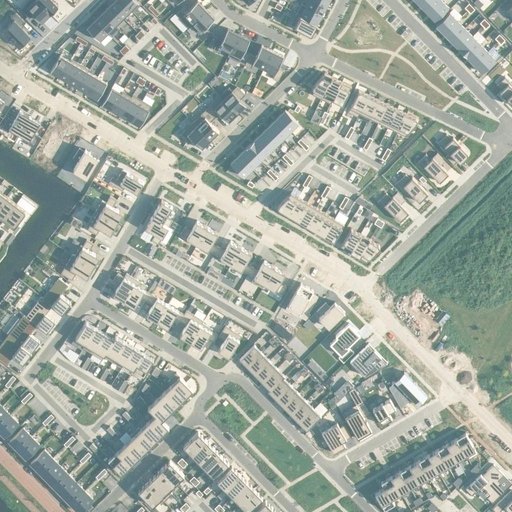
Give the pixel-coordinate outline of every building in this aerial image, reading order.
[(24,1),(19,6),(28,14),(32,10),(41,19),(49,11),(38,0),(23,0),(23,1),(24,1)] [(38,0),(49,11),(57,3),(54,0),(38,0)] [(123,0),(109,0),(109,1),(122,14),(130,7),(123,0)] [(123,0),(130,7),(132,9),(140,1),(138,0),(123,0)] [(182,1),(174,10),(178,14),(182,11),(190,20),(205,6),(199,0),(192,0),(187,6),(182,1)] [(324,0),(305,0),(304,2),(321,11),(326,1),(324,0)] [(419,0),(419,1),(427,8),(435,0),(419,0)] [(435,0),(427,8),(426,9),(434,17),(447,4),(443,0),(435,0)] [(109,1),(101,8),(114,22),(122,14),(109,1)] [(295,9),(294,10),(315,21),(321,11),(304,2),(299,12),(295,9)] [(205,6),(189,22),(197,31),(196,32),(200,37),(209,28),(204,24),(213,15),(205,6)] [(101,8),(93,16),(107,29),(110,33),(118,25),(114,22),(101,8)] [(12,16),(1,27),(18,44),(29,33),(19,22),(23,18),(14,9),(9,13),(12,16)] [(448,9),(434,22),(442,30),(456,17),(448,9)] [(294,10),(289,20),(310,32),(315,21),(294,10)] [(93,16),(85,24),(99,37),(107,29),(93,16)] [(456,17),(442,30),(450,38),(464,25),(456,17)] [(215,34),(209,45),(215,48),(217,43),(228,48),(226,53),(237,31),(226,25),(221,37),(215,34)] [(464,25),(450,38),(457,46),(471,32),(464,25)] [(237,31),(226,53),(238,58),(243,61),(249,50),(243,48),(249,36),(237,31)] [(471,32),(457,46),(465,53),(479,40),(471,32)] [(479,40),(465,53),(473,61),(486,48),(479,40)] [(249,50),(243,61),(249,64),(251,60),(262,65),(271,47),(260,42),(254,53),(249,50)] [(271,47),(262,65),(273,71),(271,75),(277,78),(282,67),(277,64),(282,53),(271,47)] [(486,48),(473,61),(480,69),(494,56),(486,48)] [(59,51),(49,67),(59,73),(68,57),(59,51)] [(70,55),(59,73),(68,79),(79,60),(70,55)] [(79,60),(68,79),(77,84),(87,68),(88,66),(79,60)] [(87,68),(77,84),(86,90),(96,73),(87,68)] [(313,87),(311,91),(320,95),(331,73),(323,69),(312,82),(311,82),(311,83),(311,84),(311,85),(311,86),(312,86),(312,87),(313,87)] [(96,73),(86,90),(93,93),(96,95),(106,79),(96,73)] [(331,73),(320,95),(329,100),(340,78),(331,73)] [(511,82),(503,74),(495,82),(500,87),(498,89),(511,103),(511,102),(511,82)] [(340,78),(329,100),(331,98),(340,103),(350,83),(340,78)] [(235,83),(222,96),(236,110),(245,102),(239,96),(243,91),(235,83)] [(110,84),(100,100),(110,106),(120,90),(110,84)] [(357,86),(346,109),(356,113),(367,91),(357,86)] [(120,90),(110,106),(119,111),(131,91),(130,93),(121,87),(120,90)] [(131,91),(119,111),(128,117),(141,96),(131,91)] [(367,91),(356,113),(357,114),(359,109),(368,114),(377,96),(367,91)] [(218,92),(205,105),(213,114),(218,110),(227,119),(236,110),(222,96),(218,92)] [(141,96),(128,117),(138,123),(150,102),(141,96)] [(377,96),(368,114),(377,118),(386,100),(377,96)] [(386,100),(377,118),(387,123),(396,105),(386,100)] [(205,105),(191,119),(209,137),(218,128),(209,119),(213,114),(205,105)] [(396,105),(387,123),(396,128),(405,110),(396,105)] [(284,106),(276,114),(289,128),(297,120),(284,106)] [(7,114),(0,125),(6,129),(8,126),(18,131),(29,113),(18,107),(12,117),(7,114)] [(405,110),(396,128),(404,131),(405,130),(407,128),(413,121),(415,119),(415,118),(416,118),(416,117),(416,116),(415,115),(415,114),(414,114),(405,110)] [(29,113),(18,131),(27,137),(26,140),(32,144),(38,133),(33,130),(39,119),(29,113)] [(276,114),(268,122),(281,135),(289,128),(276,114)] [(191,119),(178,132),(186,141),(191,136),(200,145),(209,137),(191,119)] [(268,122),(260,129),(274,143),(281,135),(268,122)] [(41,133),(34,144),(57,158),(70,137),(52,127),(47,137),(41,133)] [(260,129),(252,137),(266,150),(274,143),(260,129)] [(445,131),(436,139),(447,150),(444,153),(452,161),(457,157),(459,159),(465,152),(466,152),(466,151),(466,150),(466,149),(466,148),(465,148),(452,134),(450,136),(445,131)] [(252,137),(245,144),(258,158),(266,150),(252,137)] [(83,148),(78,144),(71,155),(76,158),(72,166),(85,175),(98,154),(84,146),(83,148)] [(245,144),(237,152),(250,165),(258,158),(245,144)] [(424,151),(416,159),(427,170),(428,168),(438,179),(447,170),(437,160),(441,155),(435,150),(431,154),(429,156),(424,151)] [(237,152),(229,160),(242,173),(250,165),(237,152)] [(105,156),(94,173),(99,176),(110,159),(105,156)] [(111,173),(107,179),(121,187),(124,182),(133,187),(132,187),(136,189),(138,186),(142,178),(121,166),(115,175),(111,173)] [(404,171),(396,179),(406,190),(407,188),(418,199),(427,190),(411,174),(409,176),(404,171)] [(276,203),(276,204),(277,205),(278,205),(281,207),(286,211),(296,193),(289,189),(288,190),(279,199),(277,201),(276,202),(276,203)] [(384,189),(376,198),(387,209),(388,207),(398,218),(407,209),(397,198),(401,194),(396,189),(391,193),(389,194),(384,189)] [(3,216),(15,200),(5,192),(0,199),(0,213),(2,215),(2,216),(3,216)] [(101,196),(94,207),(115,220),(120,212),(120,213),(122,209),(118,207),(112,203),(116,196),(108,192),(104,199),(101,196)] [(296,193),(286,211),(295,216),(305,199),(296,193)] [(160,196),(150,213),(167,223),(171,216),(165,212),(171,202),(160,196)] [(305,199),(295,216),(304,221),(315,204),(305,199)] [(23,205),(15,200),(3,216),(13,223),(14,222),(23,209),(24,208),(24,207),(23,206),(23,205)] [(315,204),(304,221),(314,227),(324,210),(315,204)] [(90,219),(86,225),(95,231),(99,224),(106,228),(109,230),(111,227),(115,220),(94,207),(96,208),(90,219)] [(324,210),(314,227),(323,232),(333,215),(324,210)] [(150,213),(144,224),(154,230),(150,236),(157,240),(167,223),(150,213)] [(333,215),(323,232),(332,238),(342,221),(333,215)] [(180,222),(171,217),(167,223),(176,228),(180,222)] [(183,223),(179,230),(196,240),(206,223),(195,217),(189,227),(183,223)] [(206,223),(196,240),(213,250),(217,243),(210,240),(217,229),(206,223)] [(339,242),(349,248),(359,230),(349,225),(339,242)] [(11,230),(3,239),(7,242),(14,233),(13,232),(11,230)] [(359,230),(349,248),(358,253),(368,236),(359,230)] [(71,250),(71,251),(92,263),(96,256),(99,253),(95,250),(95,251),(88,247),(92,240),(85,236),(81,242),(79,241),(73,252),(71,250)] [(368,236),(358,253),(365,257),(375,248),(377,246),(377,245),(378,244),(378,243),(378,242),(377,242),(377,241),(375,240),(368,236)] [(217,243),(213,250),(219,254),(218,256),(228,262),(240,243),(229,237),(223,247),(217,243)] [(240,243),(228,262),(239,269),(240,267),(246,270),(250,263),(244,260),(248,253),(250,249),(247,247),(240,243)] [(64,261),(59,269),(70,276),(76,268),(82,272),(86,274),(88,271),(88,270),(92,263),(71,251),(64,261)] [(250,263),(246,270),(252,274),(250,278),(261,284),(273,263),(263,257),(257,267),(250,263)] [(273,263),(261,284),(262,282),(272,289),(274,287),(280,291),(284,284),(278,280),(282,273),(284,269),(281,267),(280,267),(273,263)] [(209,264),(206,269),(213,273),(216,268),(209,264)] [(116,269),(111,276),(118,280),(112,290),(122,297),(135,276),(125,269),(122,273),(116,269)] [(40,292),(39,293),(51,302),(60,309),(69,298),(60,290),(67,281),(57,274),(41,294),(40,292)] [(135,276),(122,297),(133,303),(139,293),(145,297),(150,290),(143,286),(146,282),(135,276)] [(299,279),(284,305),(297,313),(297,312),(301,306),(307,309),(316,293),(310,289),(312,287),(299,279)] [(168,281),(164,286),(172,291),(175,285),(168,281)] [(151,301),(145,311),(156,317),(166,300),(150,290),(145,297),(151,301)] [(22,311),(35,322),(45,329),(54,318),(44,310),(51,302),(39,293),(24,312),(22,311)] [(324,299),(315,308),(319,312),(317,314),(327,324),(343,309),(333,298),(328,303),(324,299)] [(166,300),(156,317),(166,324),(172,313),(179,317),(183,310),(166,300)] [(184,321),(178,331),(189,338),(202,317),(185,306),(183,310),(179,317),(184,321)] [(22,311),(7,331),(30,349),(38,338),(29,330),(35,322),(22,311)] [(202,317),(189,338),(199,344),(206,334),(212,338),(216,331),(210,327),(211,325),(201,319),(202,317)] [(84,318),(74,334),(83,340),(81,344),(94,324),(84,318)] [(335,333),(328,340),(339,351),(337,354),(342,359),(352,349),(346,343),(358,331),(347,319),(334,332),(335,333)] [(223,336),(216,346),(227,353),(240,332),(224,322),(217,333),(223,336)] [(94,324),(81,344),(91,350),(103,330),(94,324)] [(103,330),(91,350),(100,356),(114,332),(112,335),(103,330)] [(7,331),(0,339),(0,357),(5,361),(12,352),(21,359),(30,349),(7,331)] [(114,332),(100,356),(102,353),(111,358),(123,338),(114,332)] [(123,338),(111,358),(111,359),(114,355),(122,360),(133,344),(123,338)] [(367,340),(349,358),(351,357),(364,370),(362,372),(363,372),(386,359),(385,358),(384,359),(379,354),(379,353),(373,346),(371,348),(365,343),(368,340),(367,340)] [(246,363),(260,349),(252,341),(238,355),(246,363)] [(133,344),(122,360),(131,365),(129,369),(129,370),(142,349),(133,344)] [(142,349),(129,370),(139,376),(152,356),(142,349)] [(268,357),(260,349),(246,363),(253,371),(268,357)] [(253,371),(261,379),(275,364),(268,357),(253,371)] [(266,387),(267,388),(283,372),(275,364),(261,379),(268,386),(266,387)] [(175,369),(166,377),(183,394),(192,386),(175,369)] [(401,371),(387,384),(399,404),(408,394),(415,401),(425,392),(403,369),(401,371)] [(267,388),(274,396),(289,381),(282,374),(283,373),(283,372),(267,388)] [(169,381),(162,388),(175,402),(183,394),(166,377),(166,378),(169,381)] [(333,389),(332,390),(338,396),(350,384),(352,382),(350,383),(346,379),(334,390),(333,389)] [(360,380),(354,384),(358,391),(364,387),(360,380)] [(274,396),(282,403),(297,389),(289,381),(274,396)] [(354,401),(340,408),(356,435),(367,429),(370,427),(367,423),(356,403),(363,399),(354,384),(346,388),(354,401)] [(162,388),(154,396),(168,410),(175,402),(162,388)] [(282,403),(289,411),(304,397),(297,389),(282,403)] [(333,400),(338,396),(333,392),(329,396),(333,400)] [(380,421),(385,418),(390,415),(387,410),(394,405),(388,395),(371,405),(380,421)] [(154,396),(146,403),(167,424),(160,417),(168,410),(154,396)] [(304,397),(289,411),(297,419),(312,404),(304,397)] [(0,402),(0,417),(8,410),(0,402)] [(153,411),(146,418),(159,432),(167,424),(146,403),(146,404),(153,411)] [(320,413),(312,404),(297,419),(305,427),(320,413)] [(17,419),(8,410),(0,417),(0,429),(3,432),(17,419)] [(137,424),(136,424),(152,439),(159,432),(146,418),(138,425),(137,424)] [(319,429),(318,430),(322,437),(324,436),(332,449),(344,442),(341,438),(350,433),(343,420),(338,423),(335,419),(329,423),(319,429)] [(16,445),(30,432),(21,424),(8,437),(13,442),(12,443),(15,446),(16,445)] [(136,424),(129,432),(144,447),(152,439),(136,424)] [(196,428),(182,443),(189,450),(204,436),(196,428)] [(454,435),(464,451),(474,446),(464,429),(454,435)] [(38,440),(30,432),(16,445),(15,446),(18,449),(19,448),(24,454),(38,440)] [(130,434),(123,441),(136,454),(144,447),(129,432),(128,432),(130,434)] [(454,435),(445,440),(455,457),(464,451),(454,435)] [(204,436),(189,450),(197,458),(195,460),(212,444),(204,436)] [(445,440),(436,446),(446,464),(447,464),(446,462),(455,457),(445,440)] [(123,441),(115,448),(128,462),(136,454),(123,441)] [(212,444),(195,460),(203,468),(219,452),(212,444)] [(36,466),(37,467),(51,454),(43,445),(29,459),(34,464),(33,465),(35,467),(36,466)] [(436,446),(426,451),(437,470),(446,464),(436,446)] [(115,448),(106,457),(120,470),(128,462),(115,448)] [(437,470),(426,451),(417,457),(427,473),(436,468),(437,470)] [(219,452),(203,468),(205,466),(212,474),(227,460),(219,452)] [(45,475),(59,462),(51,454),(37,467),(38,468),(37,469),(39,471),(40,470),(45,475)] [(168,457),(160,465),(174,479),(182,471),(168,457)] [(408,462),(417,479),(427,473),(417,457),(408,462)] [(479,471),(464,485),(470,492),(479,483),(488,491),(485,494),(491,500),(503,488),(494,479),(502,471),(492,461),(480,472),(479,471)] [(52,483),(53,484),(67,470),(59,462),(45,475),(50,481),(49,482),(51,484),(52,483)] [(230,462),(213,479),(221,487),(238,470),(230,462)] [(408,484),(417,479),(408,462),(398,467),(408,484)] [(160,465),(152,472),(170,490),(167,487),(174,479),(160,465)] [(399,490),(408,484),(398,467),(389,473),(399,490)] [(56,486),(61,492),(75,478),(67,470),(53,484),(54,484),(53,485),(55,487),(56,486)] [(238,470),(221,487),(229,494),(245,478),(238,470)] [(152,472),(145,480),(162,498),(170,490),(152,472)] [(389,473),(380,478),(392,500),(393,500),(390,495),(399,490),(389,473)] [(75,478),(61,492),(66,497),(65,498),(67,500),(68,499),(69,500),(83,486),(75,478)] [(245,478),(229,494),(229,495),(231,493),(238,500),(253,486),(245,478)] [(382,484),(373,489),(373,490),(376,495),(374,497),(373,497),(382,506),(383,506),(392,500),(380,478),(379,479),(382,484)] [(145,480),(136,487),(153,504),(160,496),(162,498),(145,480)] [(83,486),(69,500),(70,501),(69,502),(71,504),(72,503),(77,508),(91,495),(83,486)] [(253,486),(238,500),(246,508),(261,494),(253,486)] [(511,511),(511,490),(508,487),(490,505),(495,511),(503,503),(511,511)] [(250,510),(248,511),(274,511),(276,510),(264,497),(250,510)]
